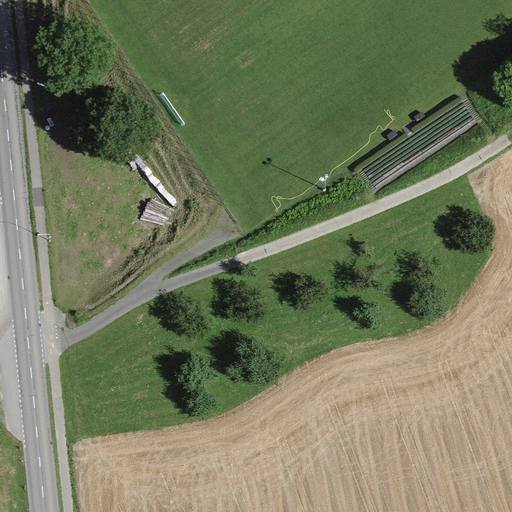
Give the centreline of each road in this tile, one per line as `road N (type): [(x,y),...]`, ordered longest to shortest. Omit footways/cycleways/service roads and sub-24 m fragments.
road 1 (track): [(507,140),(395,200),(130,302),(33,354)]
road 2 (secondary): [(0,39),(48,511)]
